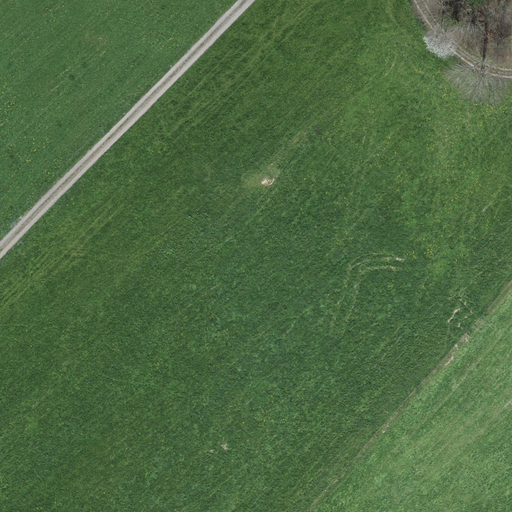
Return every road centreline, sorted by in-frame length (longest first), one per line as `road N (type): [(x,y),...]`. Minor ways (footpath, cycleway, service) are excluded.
road 1 (track): [(245,0),(0,253)]
road 2 (track): [(421,0),(457,47),(511,72)]
